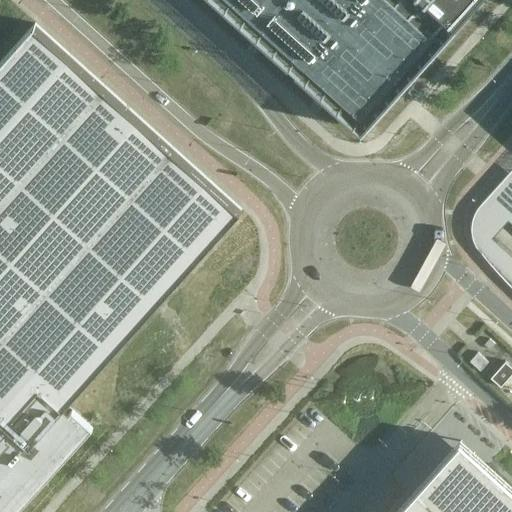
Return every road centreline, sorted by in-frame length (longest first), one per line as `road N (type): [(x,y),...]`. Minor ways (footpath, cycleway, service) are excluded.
road 1 (trunk): [(51,0),(304,213)]
road 2 (trunk): [(338,177),(155,0)]
road 3 (unclassified): [(367,303),(398,320),(511,422)]
road 4 (tertiary): [(230,393),(123,511)]
road 5 (secondary): [(419,198),(505,73)]
road 6 (secondary): [(505,73),(399,180)]
road 7 (tertiary): [(310,273),(230,393)]
road 8 (tertiary): [(230,393),(295,336),(328,291)]
